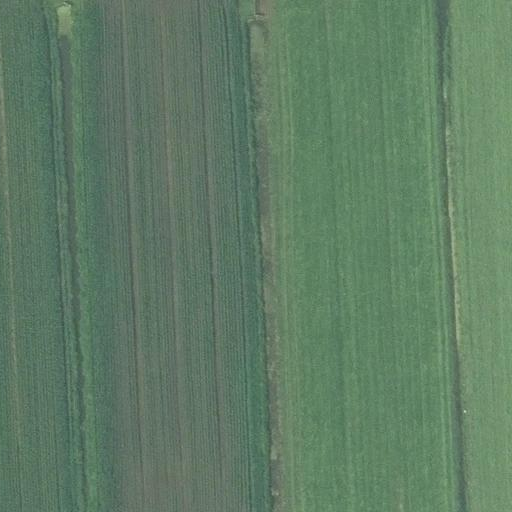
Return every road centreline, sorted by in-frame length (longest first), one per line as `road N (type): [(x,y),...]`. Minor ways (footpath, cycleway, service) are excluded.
road 1 (track): [(230,7),(293,6),(306,223)]
road 2 (track): [(230,0),(235,214)]
